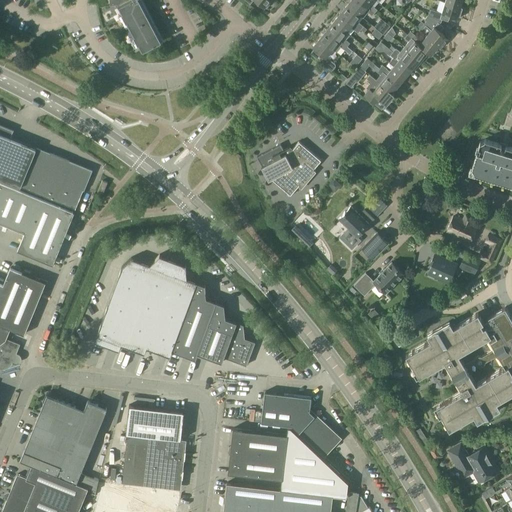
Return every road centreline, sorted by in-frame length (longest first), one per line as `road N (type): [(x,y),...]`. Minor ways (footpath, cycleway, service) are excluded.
road 1 (secondary): [(434,511),(313,329),(221,226),(167,185)]
road 2 (secondary): [(167,185),(303,337),(420,511)]
road 3 (unclassified): [(197,511),(204,402),(25,373)]
road 4 (residential): [(81,12),(102,55),(152,75),(197,60),(234,20)]
road 5 (secondary): [(153,174),(81,119),(0,74)]
road 6 (residential): [(380,137),(460,50),(483,0)]
road 7 (residential): [(511,205),(447,179),(380,137)]
road 8 (unknown): [(509,286),(453,310),(435,307),(375,340)]
road 9 (tertiary): [(190,146),(272,49)]
road 10 (residential): [(380,137),(285,60)]
